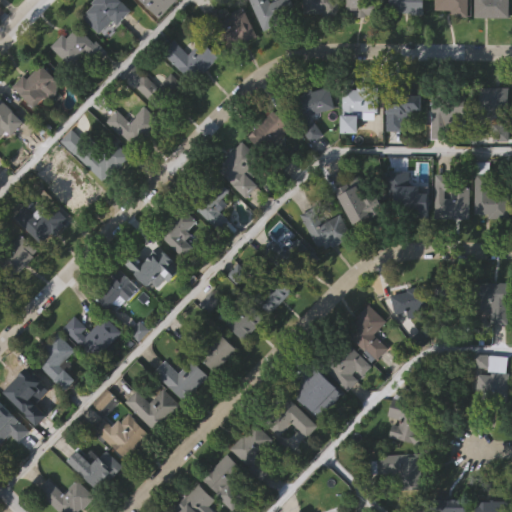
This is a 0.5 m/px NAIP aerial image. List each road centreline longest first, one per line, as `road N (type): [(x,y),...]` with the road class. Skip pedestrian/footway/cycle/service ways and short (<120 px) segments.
road 1 (residential): [(0,346),(280,67),(354,50),(511,52)]
road 2 (residential): [(128,511),(380,265),(424,251),(511,248)]
